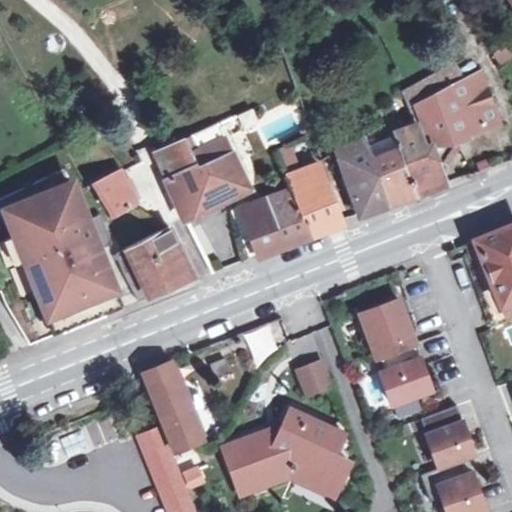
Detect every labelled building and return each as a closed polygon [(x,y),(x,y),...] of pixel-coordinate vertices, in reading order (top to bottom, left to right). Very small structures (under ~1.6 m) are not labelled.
[(511,43),(493,51),(498,63),(511,57),(511,43)] [(396,140),(417,196),(445,185),(438,164),(442,163),(456,142),(455,138),(498,124),(480,71),(460,81),(452,65),(423,80),(425,83),(431,97),(415,105),(421,124),(393,133),(396,140)] [(410,91),(415,105),(431,97),(425,83),(410,91)] [(249,189),(223,138),(243,130),(237,114),(185,138),(158,150),(154,153),(160,166),(165,177),(184,220),(249,189)] [(388,206),(367,150),(362,136),(337,150),(345,177),(359,217),(388,206)] [(388,206),(417,196),(396,140),(367,150),(388,206)] [(290,188),(308,237),(342,224),(319,164),(300,171),(289,147),(275,153),(290,188)] [(123,181),(119,171),(95,183),(114,216),(135,205),(133,200),(123,181)] [(130,178),(123,181),(133,200),(139,197),(130,178)] [(55,338),(124,309),(99,250),(86,221),(71,187),(4,214),(55,338)] [(290,188),(266,198),(284,246),(308,237),(290,188)] [(256,257),(284,246),(266,198),(238,208),(256,257)] [(99,216),(86,221),(99,250),(112,245),(99,216)] [(511,225),(475,241),(476,243),(481,256),(500,306),(511,301),(511,225)] [(169,227),(127,250),(150,298),(195,280),(169,227)] [(481,256),(476,243),(465,247),(470,260),(481,256)] [(150,298),(127,250),(116,255),(125,275),(139,302),(150,298)] [(375,359),(378,358),(414,345),(397,300),(361,313),(372,342),(369,343),(375,359)] [(511,301),(500,306),(505,319),(511,316),(511,301)] [(270,325),(245,331),(252,359),(277,353),(270,325)] [(299,355),(315,349),(310,334),(294,340),(299,355)] [(391,405),(431,390),(414,345),(378,358),(383,372),(379,373),(391,405)] [(139,373),(169,448),(201,436),(171,360),(139,373)] [(297,370),(307,395),(332,386),(322,360),(297,370)] [(292,376),(279,370),(274,382),(286,388),(292,376)] [(188,385),(202,430),(213,427),(199,382),(188,385)] [(455,406),(420,420),(438,469),(457,462),(474,456),(455,406)] [(345,434),(344,433),(343,433),(292,408),(291,408),(290,408),(289,408),(289,409),(288,410),(276,436),(263,431),(228,443),(227,444),(227,445),(226,445),(226,446),(226,447),(226,448),(226,449),(228,454),(227,454),(224,457),(229,470),(234,470),(245,493),(248,492),(263,486),(262,482),(292,472),(320,484),(322,485),(324,483),(337,488),(338,488),(339,488),(340,487),(341,487),(341,486),(351,464),(351,463),(351,462),(350,461),(336,454),(345,436),(345,435),(345,434)] [(446,511),(485,511),(471,473),(462,476),(457,462),(438,469),(420,476),(429,502),(441,497),(446,511)] [(204,483),(197,467),(183,473),(190,489),(204,483)] [(194,511),(178,472),(148,484),(159,511),(194,511)]
